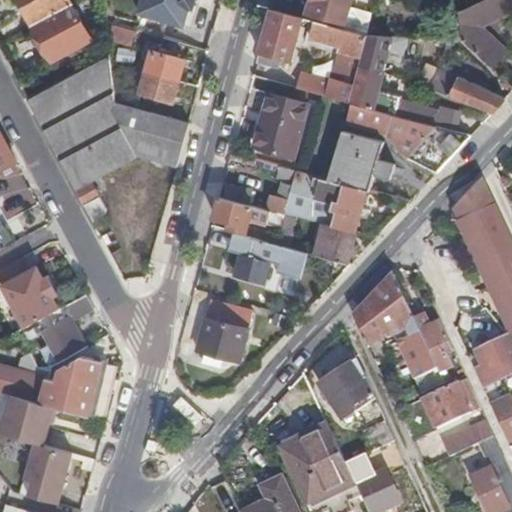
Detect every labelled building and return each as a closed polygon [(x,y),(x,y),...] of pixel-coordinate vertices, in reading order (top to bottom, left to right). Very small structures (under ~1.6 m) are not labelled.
[(32,23),(33,25),(71,4),(69,0),(18,0),(25,10),(21,12),(28,25),(32,23)] [(140,30),(163,37),(167,22),(185,27),(190,9),(195,10),(197,0),(143,0),(135,29),(140,30)] [(346,29),(368,35),(375,10),(353,5),(354,0),(304,0),(302,9),(311,11),(310,12),(342,20),(347,22),(346,29)] [(463,43),(493,70),(509,54),(483,30),(482,27),(511,12),(511,7),(508,0),(467,0),(470,8),(460,13),(463,43)] [(71,4),(33,25),(52,60),(91,39),(71,4)] [(272,10),(258,63),(279,69),(282,61),(292,63),(302,25),(304,18),(272,10)] [(304,18),(302,25),(311,28),(311,27),(313,20),(304,18)] [(345,101),(352,103),(361,66),(369,35),(368,35),(346,29),(341,28),(313,20),(311,27),(315,28),(312,36),(342,44),(332,79),(344,82),(340,94),(346,95),(345,101)] [(107,21),(109,39),(135,46),(140,30),(135,29),(107,21)] [(369,35),(361,66),(381,72),(385,73),(394,37),(369,35)] [(137,156),(178,167),(190,122),(117,101),(113,64),(109,39),(95,47),(96,59),(27,96),(85,205),(101,197),(92,181),(137,156)] [(446,50),(446,48),(431,42),(425,57),(440,63),(446,50)] [(145,58),(152,60),(154,52),(155,48),(148,46),(145,58)] [(154,52),(166,55),(167,50),(156,47),(155,48),(154,52)] [(148,74),(180,82),(186,60),(166,55),(154,52),(152,60),(148,74)] [(352,103),(353,103),(436,126),(440,113),(440,111),(415,105),(415,106),(402,103),(402,99),(380,92),(385,73),(381,72),(361,66),(352,103)] [(431,90),(495,113),(507,100),(459,77),(458,79),(439,72),(431,90)] [(174,103),(180,82),(148,74),(142,94),(174,103)] [(305,75),(301,89),(337,99),(323,80),(305,75)] [(256,147),(295,158),(309,104),(272,94),(256,147)] [(408,160),(439,173),(474,136),(458,132),(436,126),(353,103),(347,123),(387,134),(408,160)] [(436,126),(458,132),(461,114),(450,108),(449,114),(440,113),(436,126)] [(0,172),(18,163),(1,131),(0,130),(0,172)] [(368,190),(372,191),(376,176),(391,180),(396,164),(381,160),(386,142),(345,130),(331,180),(368,190)] [(321,222),(357,232),(368,190),(331,180),(298,172),(290,201),(273,196),(269,211),(286,216),(287,213),(299,216),(321,222)] [(455,211),(491,285),(511,275),(511,246),(482,183),(455,211)] [(225,184),(221,197),(249,204),(253,191),(225,184)] [(85,205),(94,222),(105,216),(107,208),(101,197),(85,205)] [(232,223),(230,230),(247,235),(252,221),(284,229),(286,216),(269,211),(221,198),(215,218),(232,223)] [(292,248),(293,248),(299,216),(287,213),(286,216),(284,229),(282,245),(292,248)] [(317,255),(348,264),(352,252),(357,253),(359,244),(354,243),(357,232),(321,222),(316,240),(321,241),(317,255)] [(237,275),(268,283),(282,287),(292,248),(282,245),(247,235),(243,251),(232,248),(229,261),(240,264),(237,275)] [(31,268),(23,255),(0,267),(0,280),(3,286),(25,326),(47,315),(60,307),(54,296),(59,293),(49,273),(44,276),(37,265),(31,268)] [(268,283),(237,275),(234,286),(265,294),(268,283)] [(511,275),(491,285),(507,317),(511,321),(511,275)] [(394,276),(354,319),(367,347),(392,334),(422,394),(445,383),(440,373),(453,367),(447,354),(454,351),(440,322),(429,327),(424,315),(415,320),(394,276)] [(206,305),(212,295),(196,290),(192,302),(206,305)] [(95,306),(87,292),(60,307),(47,315),(53,326),(45,330),(61,361),(88,346),(73,318),(95,306)] [(224,309),(226,302),(214,299),(213,306),(224,309)] [(238,305),(226,302),(224,309),(213,306),(209,319),(208,319),(199,351),(243,363),(253,331),(252,330),(255,317),(237,313),(238,305)] [(511,345),(508,337),(507,338),(478,352),(484,365),(474,370),(482,388),(511,374),(511,345)] [(94,358),(88,346),(61,361),(55,364),(40,366),(30,347),(20,352),(14,369),(0,364),(0,388),(91,414),(104,360),(94,358)] [(374,398),(357,361),(319,385),(343,422),(356,412),(353,406),(374,398)] [(466,378),(423,399),(438,429),(461,419),(459,414),(470,410),(472,413),(481,409),(466,378)] [(36,442),(44,444),(55,405),(12,393),(0,431),(36,442)] [(511,439),(511,400),(510,397),(491,406),(507,442),(511,439)] [(459,414),(461,419),(472,414),(472,413),(470,410),(459,414)] [(444,442),(451,456),(479,443),(494,437),(487,422),(444,442)] [(361,433),(371,452),(394,441),(386,423),(361,433)] [(347,464),(329,427),(284,448),(313,511),(322,511),(328,510),(328,511),(349,511),(353,510),(348,501),(361,495),(347,464)] [(510,511),(510,510),(511,508),(511,476),(501,452),(494,437),(479,443),(490,468),(471,477),(487,511),(510,511)] [(58,503),(73,452),(44,444),(36,442),(26,478),(33,480),(29,494),(58,503)] [(361,495),(368,511),(381,511),(401,503),(386,471),(374,477),(364,455),(347,464),(361,495)] [(248,511),(297,511),(282,479),(262,488),(269,502),(248,511)] [(397,511),(427,511),(422,501),(397,511)] [(38,511),(8,503),(5,511),(38,511)]
